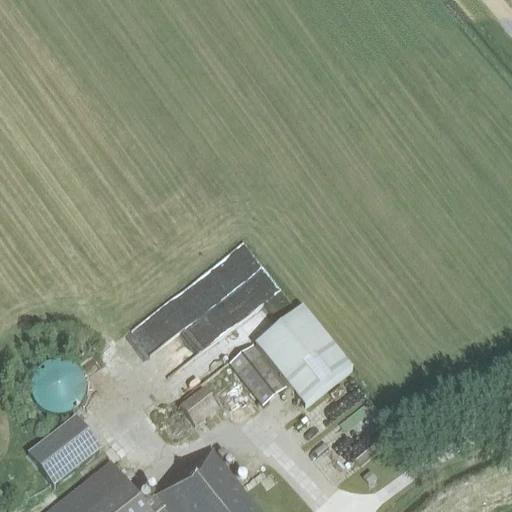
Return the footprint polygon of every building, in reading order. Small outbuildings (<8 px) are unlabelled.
[(256,347),(305,412),(353,376),(304,311),(256,347)] [(177,364),(172,358),(178,354),(170,342),(157,352),(169,369),(177,364)] [(285,393),(261,360),(238,377),(262,410),(285,393)] [(85,394),(85,390),(85,386),(84,383),(82,379),(80,375),(78,372),(75,369),(72,367),(69,365),(65,364),(61,363),(57,363),(53,363),(50,364),(46,365),(42,367),(39,370),(37,372),(34,375),(32,379),(31,383),(30,386),(30,390),(30,394),(31,398),(32,402),(34,405),(37,408),(39,411),(43,413),(46,415),(50,417),(53,417),(57,418),(61,417),(65,417),(69,415),(72,413),(75,411),(78,408),(80,405),(82,402),(84,398),(85,394)] [(217,411),(203,392),(179,411),(185,419),(188,423),(194,431),(217,411)] [(88,437),(75,420),(27,457),(40,474),(53,491),(101,454),(88,437)] [(258,511),(212,452),(155,497),(155,496),(143,506),(111,466),(52,511),(258,511)] [(368,488),(376,482),(370,475),(363,481),(368,488)]
